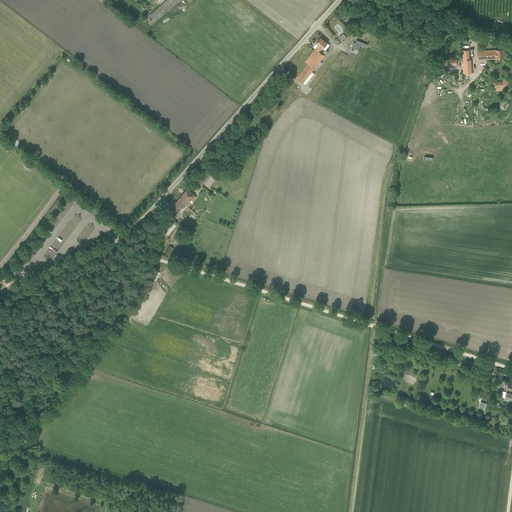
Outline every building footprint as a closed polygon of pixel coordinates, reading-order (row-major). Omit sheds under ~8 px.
[(148,13),(144,17),(145,18),(151,25),(180,0),(166,0),(161,5),(158,7),(149,15),(148,13)] [(247,0),(288,29),(296,18),(269,0),(247,0)] [(274,0),(297,16),(304,7),(294,0),(274,0)] [(502,27),(503,21),(494,19),(492,25),(502,27)] [(414,47),(376,33),(373,41),(411,56),(414,47)] [(304,68),(310,73),(324,56),(319,52),(322,48),(323,48),(327,43),(320,38),(316,43),(318,45),(315,49),(316,49),(305,62),(308,64),(304,68)] [(354,43),(350,51),(357,54),(360,46),(354,43)] [(503,49),(477,51),(478,60),(504,58),(503,49)] [(344,68),(372,78),(377,65),(349,54),(344,68)] [(304,68),(297,78),(302,83),(303,82),(306,84),(314,74),(312,72),(310,73),(304,68)] [(502,81),(495,82),(495,87),(505,87),(506,86),(509,82),(505,78),(502,81)] [(200,185),(212,173),(206,168),(195,180),(200,185)] [(186,206),(195,197),(194,196),(194,195),(187,189),(178,199),(186,206)] [(184,208),(186,206),(178,199),(172,206),(178,211),(180,213),(184,208)] [(167,235),(178,224),(172,218),(161,230),(165,233),(167,235)] [(169,246),(167,249),(164,254),(168,256),(171,251),(173,248),(169,246)]
